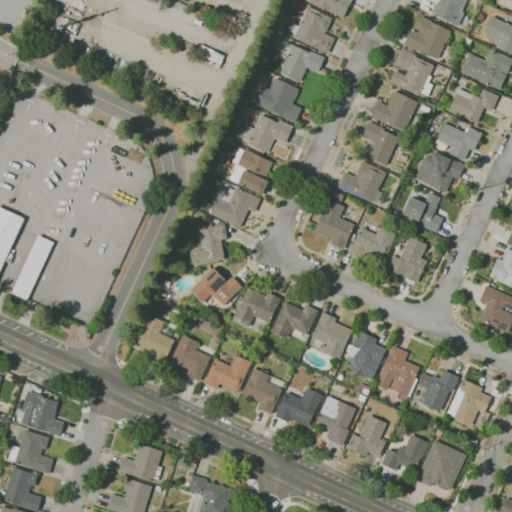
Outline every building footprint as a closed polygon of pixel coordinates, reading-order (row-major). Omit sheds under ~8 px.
[(351,0),(343,18),(305,0),(351,0)] [(466,0),(461,11),(464,13),(458,26),(432,13),(438,0),(466,0)] [(511,0),(511,10),(497,3),(498,0),(511,0)] [(327,54),(323,52),(322,54),(315,50),(316,48),(311,46),(312,45),(293,36),(295,34),(289,31),(293,23),(298,26),(307,6),(332,18),(325,33),(335,38),(327,54)] [(430,20),(430,22),(450,31),(437,59),(419,51),(419,52),(413,49),(412,51),(406,48),(407,47),(403,45),(410,30),(423,36),(424,35),(418,32),(419,29),(415,27),(416,25),(415,24),(418,18),(419,18),(420,16),(430,20)] [(511,53),(511,55),(496,48),(499,41),(483,34),(491,16),(511,25),(511,53)] [(308,51),(309,52),(310,51),(324,57),(318,72),(307,67),(299,82),(280,73),(289,55),(280,51),(285,41),(294,46),(295,42),(309,48),(308,51)] [(420,96),(405,89),(405,91),(401,89),(401,87),(389,82),(394,71),(405,76),(407,71),(393,65),(401,48),(403,49),(404,48),(414,53),(413,54),(416,55),(415,57),(434,65),(429,76),(431,76),(428,82),(433,84),(428,96),(421,93),(420,96)] [(492,87),(481,83),(482,81),(460,71),(469,53),(485,61),(490,49),(511,59),(511,62),(507,74),(500,71),(499,72),(506,75),(499,89),(493,86),(492,87)] [(294,123),(279,116),(279,115),(254,104),(262,86),(269,89),(274,78),(299,89),(292,104),(301,108),(294,123)] [(477,123),(448,110),(458,88),(479,97),(482,89),(498,96),(491,111),(484,107),(477,123)] [(404,131),(386,122),(385,123),(371,116),(378,101),(386,105),(392,93),(394,91),(418,102),(404,131)] [(428,113),(420,110),(422,104),(430,107),(428,113)] [(267,153),(247,144),(249,140),(240,136),(245,125),(254,129),(260,115),(277,123),(278,120),(293,126),(285,143),(274,138),(267,153)] [(386,165),(366,156),(371,144),(372,144),(373,141),(362,136),(369,121),(384,129),(383,130),(398,137),(386,165)] [(464,161),(449,154),(452,147),(437,140),(445,123),(466,133),(469,127),(482,133),(474,151),(469,149),(464,161)] [(261,195),(229,180),(236,164),(232,162),(239,148),(244,150),(245,148),(272,162),(265,177),(270,179),(261,195)] [(445,193),(433,187),(434,187),(415,178),(422,161),(423,161),(426,155),(431,157),(434,151),(452,159),(457,162),(458,161),(465,165),(458,179),(452,176),(445,193)] [(372,203),(354,194),(353,195),(337,187),(344,172),(358,178),(358,177),(354,176),(361,160),(386,172),(372,203)] [(239,228),(210,214),(217,198),(220,199),(223,193),(225,194),(228,187),(234,190),(236,187),(260,198),(254,212),(248,209),(239,228)] [(436,232),(422,226),(423,223),(402,214),(410,196),(424,203),(429,192),(440,197),(436,205),(437,206),(434,214),(443,218),(436,232)] [(343,250),(330,244),(332,240),(314,231),(323,210),(327,199),(329,200),(330,198),(336,200),(335,202),(344,207),(339,218),(354,225),(343,250)] [(0,269),(0,207),(24,218),(0,269)] [(193,266),(189,248),(197,247),(194,234),(193,234),(191,225),(199,223),(200,229),(224,224),(227,239),(221,240),(224,259),(193,266)] [(384,261),(365,252),(363,258),(349,252),(360,227),(376,234),(379,227),(395,234),(394,237),(395,237),(387,254),(384,261)] [(27,300),(11,293),(38,235),(53,242),(27,300)] [(416,284),(387,270),(393,256),(399,259),(409,237),(426,244),(420,257),(427,260),(416,284)] [(511,287),(497,280),(498,280),(489,276),(497,258),(502,260),(507,248),(511,250),(511,287)] [(224,305),(211,293),(202,303),(190,291),(213,267),(225,279),(227,277),(229,279),(232,276),(234,279),(235,278),(241,285),(240,285),(242,287),(224,305)] [(511,322),(507,333),(479,319),(487,303),(479,300),(486,285),(511,297),(511,310),(503,306),(501,309),(511,314),(511,322)] [(248,327),(232,320),(247,288),(266,296),(267,293),(280,299),(269,323),(253,316),(248,327)] [(303,339),(289,332),(286,339),(271,332),(284,302),(302,310),(305,304),(318,310),(307,335),(306,334),(303,339)] [(339,359),(323,351),(326,344),(311,336),(323,312),(336,318),(334,322),(353,331),(339,359)] [(163,365),(149,359),(151,354),(133,346),(148,314),(151,316),(152,315),(158,318),(157,319),(165,322),(163,325),(173,330),(169,337),(175,340),(163,365)] [(371,380),(348,369),(358,347),(352,344),(359,331),(376,339),(374,343),(386,349),(379,364),(372,361),(372,362),(378,365),(371,380)] [(199,382),(186,375),(188,370),(170,361),(182,335),(198,343),(195,350),(211,357),(199,382)] [(409,397),(406,395),(406,396),(390,389),(394,379),(392,378),(386,390),(375,384),(393,346),(407,353),(404,360),(419,367),(414,378),(417,379),(409,397)] [(237,392),(219,384),(217,389),(203,383),(215,359),(230,366),(235,355),(251,362),(237,392)] [(270,414),(257,408),(260,402),(242,394),(253,368),(269,375),(285,382),(270,414)] [(439,411),(422,403),(428,389),(418,384),(423,373),(432,377),(433,375),(440,378),(443,370),(459,377),(452,392),(448,391),(439,411)] [(471,425),(453,417),(454,417),(447,414),(463,379),(482,388),(480,392),(493,398),(486,413),(478,410),(471,425)] [(308,427),(289,418),(288,422),(275,416),(280,406),(279,405),(282,398),(284,399),(287,392),(301,399),(306,387),(323,395),(308,427)] [(59,437),(47,433),(48,432),(20,423),(24,411),(22,410),(28,391),(42,396),(42,398),(58,403),(53,418),(64,421),(59,437)] [(364,402),(358,399),(360,394),(366,397),(364,402)] [(342,446),(327,439),(331,431),(324,427),(324,426),(315,422),(319,412),(320,412),(325,400),(336,406),(339,401),(356,409),(347,429),(349,431),(342,446)] [(378,457),(367,451),(364,456),(346,447),(353,434),(359,437),(369,415),(386,423),(379,439),(381,440),(382,438),(386,440),(385,442),(378,457)] [(440,437),(434,434),(437,428),(443,431),(440,437)] [(48,474),(32,469),(33,468),(14,462),(15,462),(7,459),(12,445),(19,447),(25,429),(49,437),(45,449),(42,448),(40,455),(53,459),(48,474)] [(414,471),(399,464),(395,471),(381,464),(388,449),(396,453),(400,445),(404,448),(411,434),(428,442),(414,471)] [(431,487),(416,480),(434,439),(467,454),(450,491),(433,483),(431,487)] [(153,482),(119,472),(123,458),(134,461),(139,444),(162,451),(157,466),(162,467),(158,480),(154,479),(153,482)] [(37,511),(2,500),(13,467),(37,475),(34,486),(31,485),(28,493),(42,497),(37,511)] [(198,511),(200,508),(192,506),(196,494),(186,491),(189,482),(186,481),(188,475),(191,476),(192,474),(207,479),(206,481),(219,485),(219,483),(224,485),(223,487),(231,490),(227,503),(230,504),(227,511),(198,511)] [(143,511),(115,511),(106,509),(111,494),(124,498),(126,491),(123,490),(126,478),(132,480),(152,486),(143,511)] [(511,511),(499,511),(505,497),(511,500),(511,494),(509,493),(511,487),(511,511)]
